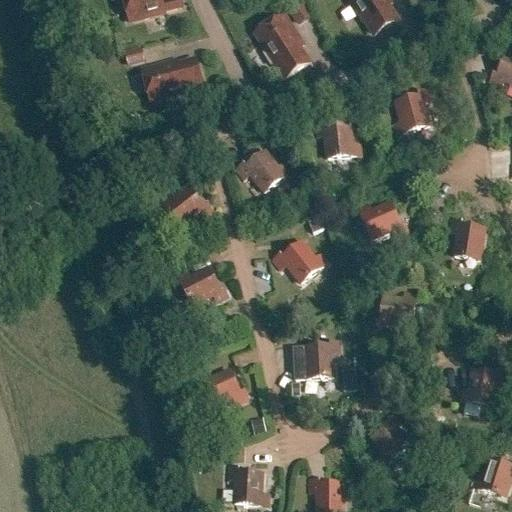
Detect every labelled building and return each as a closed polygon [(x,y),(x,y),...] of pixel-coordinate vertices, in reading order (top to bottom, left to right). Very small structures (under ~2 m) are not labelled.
[(123,0),(130,23),(163,14),(162,13),(181,8),(178,0),(123,0)] [(389,0),(350,0),(364,22),(365,22),(375,38),(397,24),(386,8),(392,4),(389,0)] [(436,0),(443,11),(459,0),(436,0)] [(301,6),(291,13),(299,26),(310,19),(301,6)] [(285,18),(257,36),(275,65),(277,64),(287,80),(308,67),(297,50),(303,46),(285,18)] [(141,51),(125,55),(128,67),(144,63),(141,51)] [(501,89),(504,83),(511,87),(511,58),(508,56),(497,79),(493,77),(490,84),(501,89)] [(175,63),(143,71),(151,103),(184,94),(184,93),(202,88),(195,64),(176,69),(175,63)] [(426,93),(419,95),(420,99),(396,106),(401,125),(395,127),(398,138),(429,129),(423,107),(429,105),(426,93)] [(325,139),(328,162),(360,158),(359,147),(352,148),(350,128),(325,131),(324,126),(317,127),(318,139),(325,139)] [(265,155),(246,171),(243,167),(237,172),(245,182),(250,177),(264,196),(290,175),(283,167),(278,171),(265,155)] [(160,205),(180,231),(198,217),(202,222),(212,214),(208,208),(204,211),(189,191),(173,204),(168,198),(160,205)] [(359,213),(372,243),(394,233),(396,239),(408,234),(405,227),(400,229),(390,206),(372,215),(369,208),(359,213)] [(451,235),(458,236),(454,259),(480,263),(485,233),(460,229),(461,224),(453,223),(451,235)] [(281,272),(286,268),(301,287),(327,266),(320,257),(315,262),(302,246),(282,261),(280,258),(274,262),(281,272)] [(220,294),(208,272),(190,281),(187,275),(177,280),(192,309),(213,298),(216,304),(227,298),(224,292),(220,294)] [(375,333),(388,334),(389,327),(412,330),(415,297),(404,296),(404,303),(384,301),(381,326),(376,325),(375,333)] [(294,352),(295,383),(296,383),(301,382),(334,381),(332,357),(339,357),(338,344),(331,345),(331,350),(306,351),(294,352)] [(198,380),(212,411),(233,401),(236,407),(247,402),(244,395),(240,397),(229,374),(211,382),(208,376),(198,380)] [(355,374),(343,375),(344,394),(356,393),(355,374)] [(469,394),(462,393),(460,404),(493,410),(497,387),(503,388),(506,376),(498,374),(497,379),(473,374),(469,394)] [(395,417),(389,421),(392,425),(371,440),(383,456),(377,460),(384,469),(411,450),(397,431),(403,427),(395,417)] [(251,425),(254,439),(267,436),(264,422),(251,425)] [(473,490),(505,500),(511,478),(511,469),(489,463),(483,482),(477,480),(473,490)] [(230,471),(229,483),(236,483),(234,507),(268,509),(268,498),(261,497),(262,477),(237,476),(238,471),(230,471)] [(310,496),(317,496),(316,511),(343,511),(343,488),(318,488),(318,483),(311,483),(310,496)]
